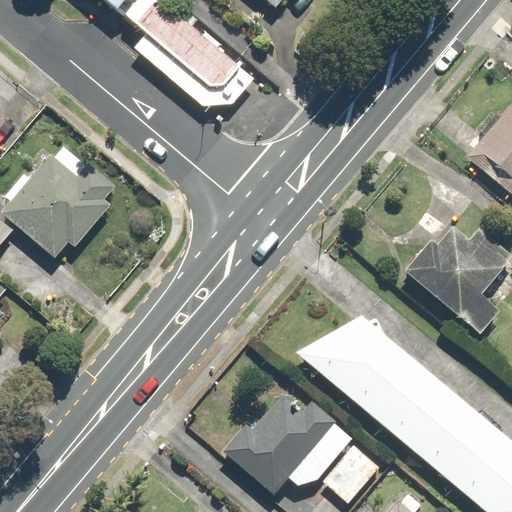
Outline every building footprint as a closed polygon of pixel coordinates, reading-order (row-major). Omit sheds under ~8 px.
[(161,0),(137,0),(125,14),(143,28),(129,45),(203,106),(234,100),(254,76),(161,0)] [(250,0),(270,16),(282,0),(250,0)] [(500,82),(511,92),(511,71),(510,70),(500,82)] [(511,193),(511,105),(485,136),(472,152),(468,156),(511,193)] [(452,136),(472,152),(485,136),(466,120),(452,136)] [(7,196),(14,202),(7,210),(60,257),(74,241),(80,247),(115,207),(108,202),(122,186),(99,166),(86,182),(55,155),(33,180),(26,174),(7,196)] [(0,249),(16,231),(0,217),(0,249)] [(432,237),(405,269),(484,333),(506,306),(487,290),(511,258),(511,253),(481,228),(475,235),(461,223),(443,245),(432,237)] [(0,338),(6,331),(0,325),(0,321),(7,314),(0,307),(0,300),(10,289),(0,280),(0,338)] [(511,511),(511,436),(365,316),(300,351),(491,511),(511,511)] [(291,483),(309,497),(356,438),(338,424),(341,419),(315,399),(308,408),(280,386),(226,454),(280,497),(291,483)] [(384,467),(356,444),(325,481),(352,504),(384,467)] [(414,511),(401,501),(392,511),(414,511)]
